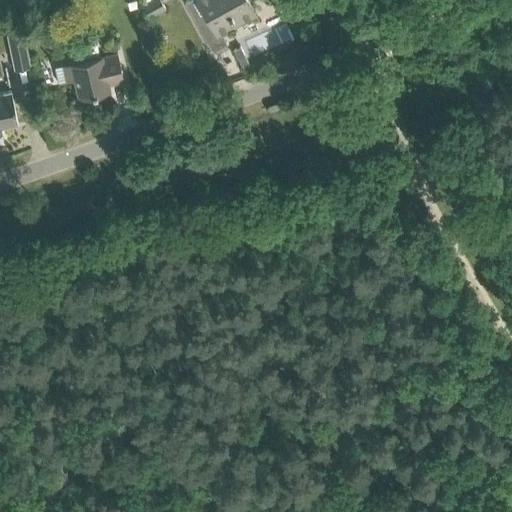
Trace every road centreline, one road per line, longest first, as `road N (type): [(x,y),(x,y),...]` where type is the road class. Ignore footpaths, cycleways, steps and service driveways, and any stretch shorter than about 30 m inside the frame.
road 1 (unclassified): [(0,181),(364,56)]
road 2 (unclassified): [(364,56),(488,0)]
